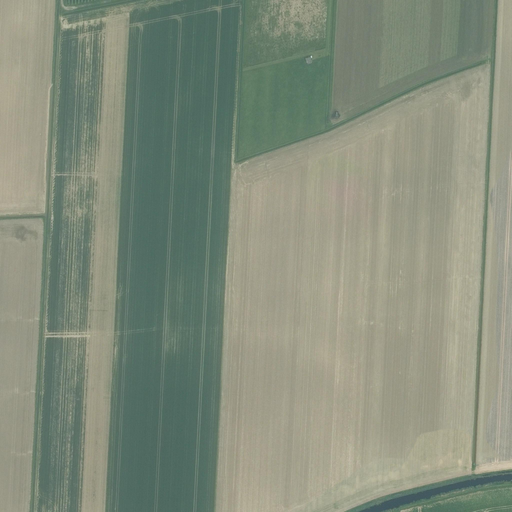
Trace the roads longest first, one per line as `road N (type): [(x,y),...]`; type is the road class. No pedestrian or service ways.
road 1 (track): [(337,511),(394,491),(511,467)]
road 2 (track): [(330,0),(327,50),(243,70)]
